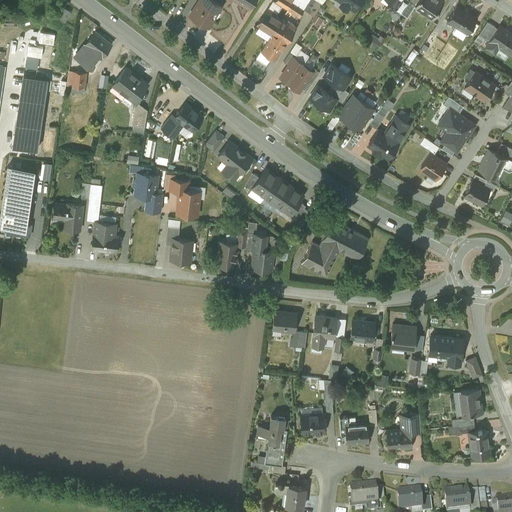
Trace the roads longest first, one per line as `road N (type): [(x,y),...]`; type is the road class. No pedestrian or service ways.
road 1 (residential): [(0,256),(377,300),(459,277)]
road 2 (residential): [(287,118),(434,203),(499,109)]
road 3 (tertiary): [(268,145),(80,0)]
road 4 (tertiary): [(461,252),(353,200),(268,145)]
road 5 (residential): [(146,0),(287,118)]
road 6 (residential): [(330,459),(511,468)]
road 7 (residential): [(477,290),(480,336),(511,423)]
